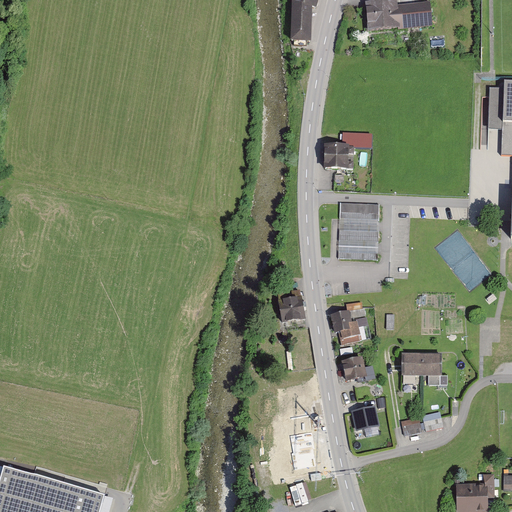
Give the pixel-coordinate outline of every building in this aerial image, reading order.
[(292,0),(292,3),(309,7),(314,9),(315,0),(292,0)] [(367,31),(396,29),(394,9),(394,5),(393,2),(382,3),(367,5),(365,5),(365,8),(367,31)] [(292,3),(290,41),(308,42),(309,7),(292,3)] [(428,5),(419,6),(394,9),(396,29),(430,26),(428,5)] [(490,89),(489,129),(503,130),(502,156),(511,156),(511,82),(505,83),(505,89),(490,89)] [(371,136),(344,134),(343,140),(343,147),(370,148),(371,136)] [(324,169),(350,170),(351,170),(351,164),(345,164),(346,155),(351,155),(352,149),(324,148),(324,169)] [(380,206),(341,204),(341,219),(379,220),(380,206)] [(378,233),(340,231),(340,241),(378,242),(378,233)] [(275,283),(288,284),(288,277),(275,276),(275,283)] [(277,312),(279,312),(281,323),(303,319),(301,308),(304,307),(303,303),(300,304),(298,292),(290,293),(291,301),(285,302),(284,294),(276,296),(274,297),(277,312)] [(345,305),(346,313),(361,311),(360,303),(345,305)] [(341,335),(338,336),(340,345),(358,341),(360,341),(357,330),(356,330),(354,323),(349,325),(346,313),(330,317),(334,333),(340,332),(341,335)] [(401,356),(401,363),(401,370),(401,376),(402,376),(420,376),(420,356),(406,356),(405,356),(402,356),(401,356)] [(421,356),(420,356),(420,376),(438,376),(439,377),(439,370),(439,364),(439,356),(438,356),(435,356),(434,356),(421,356)] [(345,382),(356,379),(357,383),(371,379),(369,369),(362,370),(360,359),(341,363),(345,382)] [(426,417),(443,413),(441,407),(425,412),(426,417)] [(351,413),(355,430),(376,426),(372,408),(362,410),(359,411),(351,413)] [(405,431),(423,428),(421,414),(403,416),(405,431)] [(100,511),(105,497),(4,468),(0,484),(0,511),(100,511)] [(484,497),(491,497),(491,477),(483,477),(483,487),(459,488),(459,503),(464,503),(464,511),(471,510),(478,510),(484,510),(484,497)] [(297,500),(309,497),(305,478),(286,483),(288,494),(295,493),(297,500)]
